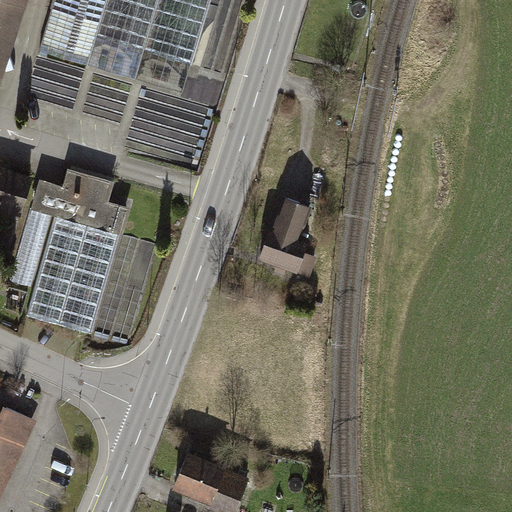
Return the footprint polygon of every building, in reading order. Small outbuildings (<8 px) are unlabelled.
[(0,0),(0,86),(6,89),(32,0),(0,0)] [(187,95),(214,0),(56,0),(42,53),(187,95)] [(35,180),(0,168),(0,215),(22,222),(35,180)] [(22,314),(92,335),(130,208),(109,201),(115,182),(67,168),(61,189),(39,182),(31,211),(52,217),(22,314)] [(313,210),(284,199),(262,259),(308,276),(319,246),(302,240),(313,210)] [(0,500),(36,422),(6,409),(0,421),(0,500)] [(222,511),(234,511),(248,475),(188,454),(174,494),(222,511)]
